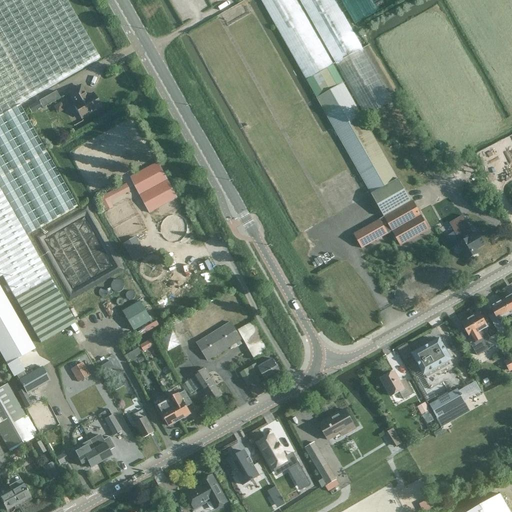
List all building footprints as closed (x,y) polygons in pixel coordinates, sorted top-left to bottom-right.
[(49,278),(26,236),(0,190),(0,114),(19,104),(100,58),(66,0),(0,0),(0,276),(2,276),(14,297),(40,343),(75,323),(49,278)] [(327,68),(333,64),(296,0),(261,0),(307,80),(313,76),(327,68)] [(299,0),(365,116),(392,101),(334,0),(299,0)] [(342,0),(354,24),(377,13),(370,0),(342,0)] [(398,179),(343,82),(337,86),(327,68),(313,76),(323,95),(317,98),(371,194),(370,194),(383,217),(411,201),(398,179)] [(80,86),(68,93),(75,104),(73,105),(81,118),(100,107),(93,94),(86,97),(80,86)] [(56,91),(38,101),(42,108),(60,98),(56,91)] [(38,101),(27,107),(31,113),(42,107),(38,101)] [(77,206),(19,104),(0,114),(0,190),(26,236),(77,206)] [(149,213),(177,198),(158,163),(130,178),(149,213)] [(99,196),(106,210),(114,206),(111,200),(131,191),(128,183),(99,196)] [(401,245),(429,229),(413,200),(411,201),(383,217),(354,234),(361,248),(393,231),(401,245)] [(477,233),(473,235),(462,215),(449,223),(460,242),(458,244),(467,260),(480,252),(478,249),(484,245),(477,233)] [(132,239),(124,244),(134,261),(142,257),(132,239)] [(49,381),(41,367),(26,375),(17,359),(35,349),(0,287),(0,352),(14,377),(16,376),(27,394),(49,381)] [(511,295),(491,307),(494,314),(489,317),(500,335),(508,331),(501,319),(511,312),(511,295)] [(152,321),(141,301),(123,312),(134,331),(152,321)] [(480,312),(470,318),(488,349),(495,345),(496,347),(501,344),(496,334),(490,338),(485,329),(488,327),(480,312)] [(470,318),(461,323),(469,337),(473,335),(477,342),(478,341),(484,351),(488,349),(470,318)] [(249,324),(237,331),(254,360),(270,351),(253,322),(249,325),(249,324)] [(207,361),(232,346),(241,340),(231,323),(196,343),(207,361)] [(169,350),(182,342),(175,330),(161,337),(169,350)] [(440,341),(439,340),(414,354),(424,374),(425,373),(428,379),(452,365),(449,360),(450,360),(449,358),(453,356),(450,351),(450,350),(449,350),(448,350),(447,350),(446,351),(444,348),(446,347),(446,346),(447,346),(447,345),(446,345),(444,339),(440,341)] [(139,348),(133,352),(136,357),(142,353),(139,348)] [(281,374),(272,359),(258,367),(256,364),(240,373),(247,385),(255,381),(256,383),(264,378),(266,382),(281,374)] [(78,383),(72,385),(78,395),(100,382),(88,360),(71,369),(78,383)] [(211,403),(222,396),(204,368),(193,376),(211,403)] [(381,378),(391,396),(399,392),(403,399),(413,393),(406,382),(401,385),(394,371),(381,378)] [(0,435),(9,452),(36,436),(7,384),(0,387),(0,435)] [(429,405),(437,418),(465,403),(458,389),(429,405)] [(179,420),(190,414),(186,407),(192,404),(184,391),(168,400),(170,402),(179,420)] [(167,393),(153,398),(155,404),(169,399),(167,393)] [(179,420),(170,402),(167,403),(170,408),(161,413),(169,426),(179,420)] [(421,414),(428,411),(424,404),(418,407),(421,414)] [(318,424),(328,441),(340,434),(341,437),(356,429),(345,409),(318,424)] [(112,415),(104,419),(113,436),(121,431),(112,415)] [(145,417),(135,423),(143,438),(153,433),(145,417)] [(393,429),(388,432),(396,446),(402,443),(393,429)] [(272,435),(258,443),(273,469),(287,461),(281,452),(282,451),(279,445),(278,445),(272,435)] [(111,456),(108,451),(114,447),(109,437),(102,440),(104,444),(94,449),(101,462),(111,456)] [(39,455),(46,452),(39,441),(33,444),(39,455)] [(89,441),(79,447),(90,468),(101,462),(94,449),(89,441)] [(327,485),(337,480),(314,442),(304,448),(327,485)] [(0,468),(9,463),(0,448),(0,468)] [(236,456),(229,460),(243,485),(251,481),(254,480),(253,479),(264,473),(258,463),(253,466),(251,463),(252,463),(252,462),(252,463),(249,459),(250,458),(248,459),(244,451),(239,454),(236,456)] [(61,463),(69,459),(66,452),(57,456),(61,463)] [(50,480),(59,474),(53,464),(44,469),(50,480)] [(299,464),(289,469),(296,482),(306,477),(299,464)] [(227,502),(212,475),(199,482),(201,486),(186,494),(195,509),(207,503),(211,511),(227,502)] [(8,486),(18,504),(30,497),(22,483),(15,486),(13,483),(8,486)] [(4,493),(0,494),(0,501),(6,511),(18,504),(8,486),(2,489),(4,493)] [(510,511),(500,494),(468,511),(510,511)] [(439,504),(435,496),(420,504),(424,511),(439,504)]
